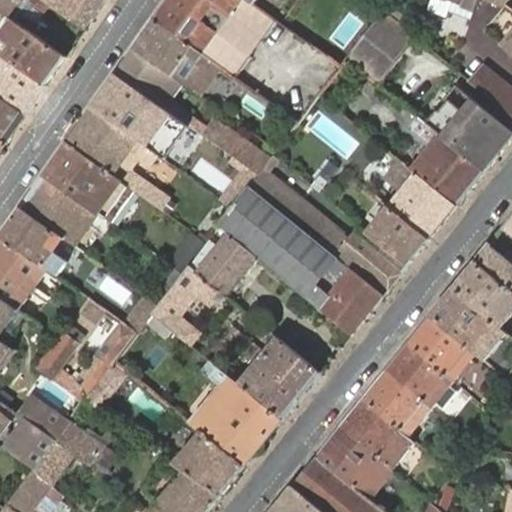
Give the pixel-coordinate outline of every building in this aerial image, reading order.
[(0,0),(0,10),(15,21),(30,31),(36,24),(29,19),(21,13),(30,1),(38,7),(45,11),(50,3),(45,0),(0,0)] [(45,0),(50,3),(88,29),(108,0),(107,0),(45,0)] [(205,0),(169,0),(156,20),(204,54),(230,18),(205,0)] [(230,18),(204,54),(221,66),(236,77),(237,78),(277,20),(257,6),(255,4),(248,0),(242,0),(238,6),(232,15),(230,18)] [(205,0),(230,18),(232,15),(238,6),(242,0),(205,0)] [(376,22),(385,11),(369,0),(361,11),(376,22)] [(507,0),(450,0),(475,10),(479,0),(491,0),(504,5),(507,0)] [(38,7),(30,1),(21,13),(29,19),(36,24),(45,11),(38,7)] [(381,86),(392,72),(418,38),(385,11),(376,22),(348,59),(381,86)] [(184,83),(200,95),(221,66),(204,54),(156,20),(135,49),(174,76),(184,83)] [(30,31),(15,21),(4,38),(0,43),(0,52),(8,58),(48,86),(68,58),(30,31)] [(511,53),(511,40),(508,38),(502,45),(511,53)] [(135,49),(118,73),(180,118),(194,128),(201,120),(194,115),(197,112),(175,97),(184,83),(174,76),(135,49)] [(445,60),(458,70),(462,65),(458,62),(461,59),(452,51),(445,60)] [(0,69),(8,58),(0,52),(0,69)] [(0,95),(27,115),(48,86),(8,58),(0,69),(0,95)] [(511,114),(511,88),(485,66),(472,82),(511,114)] [(487,171),(511,140),(511,129),(485,108),(466,92),(461,89),(442,112),(440,111),(429,125),(435,130),(443,136),(487,171)] [(511,114),(492,99),(485,108),(511,129),(511,114)] [(0,137),(8,143),(24,119),(0,103),(0,137)] [(129,186),(163,210),(171,198),(158,189),(132,170),(140,159),(151,166),(152,165),(153,166),(156,164),(154,163),(159,155),(149,147),(93,108),(68,143),(117,177),(129,186)] [(458,206),(487,171),(443,136),(435,130),(418,116),(408,130),(424,143),(432,149),(414,171),(458,206)] [(261,175),(273,159),(215,118),(204,135),(248,166),(261,175)] [(147,199),(129,186),(117,177),(68,143),(46,176),(99,213),(100,214),(107,219),(124,231),(129,224),(127,214),(132,206),(142,205),(147,199)] [(432,149),(424,143),(407,165),(409,166),(414,171),(432,149)] [(132,170),(158,189),(175,166),(159,155),(154,163),(156,164),(153,166),(152,165),(151,166),(140,159),(132,170)] [(280,159),(275,155),(273,159),(261,175),(252,186),(339,258),(351,268),(354,271),(385,297),(404,273),(354,233),(350,239),(326,219),(321,226),(298,207),(270,173),(280,159)] [(431,240),(458,206),(414,171),(409,166),(407,165),(403,162),(398,169),(403,173),(412,179),(395,199),(387,193),(382,189),(377,195),(381,200),(390,206),(431,240)] [(403,173),(398,169),(382,189),(387,193),(395,199),(412,179),(403,173)] [(75,245),(76,246),(91,225),(99,213),(46,176),(22,208),(64,237),(69,241),(75,245)] [(327,197),(333,190),(323,181),(317,189),(327,197)] [(339,258),(252,186),(235,209),(222,226),(231,234),(261,259),(308,297),(323,310),(345,281),(342,278),(330,270),(339,258)] [(410,265),(431,240),(390,206),(381,200),(361,225),(369,232),(410,265)] [(22,208),(2,237),(47,269),(59,277),(66,266),(59,261),(51,256),(64,237),(22,208)] [(511,233),(505,227),(496,239),(511,252),(511,233)] [(176,256),(190,265),(208,241),(194,231),(176,256)] [(261,259),(231,234),(218,249),(214,245),(204,257),(209,260),(206,264),(198,257),(191,267),(199,272),(229,297),(261,259)] [(0,297),(19,310),(47,269),(2,237),(0,240),(0,297)] [(511,252),(496,239),(491,245),(511,261),(511,252)] [(511,261),(491,245),(477,262),(511,291),(511,261)] [(511,291),(477,262),(455,289),(503,329),(511,317),(511,291)] [(223,303),(229,297),(199,272),(191,267),(185,274),(161,306),(155,314),(192,344),(197,337),(201,333),(180,317),(200,291),(213,302),(217,297),(223,303)] [(345,281),(354,271),(351,268),(342,278),(345,281)] [(354,335),(385,297),(354,271),(345,281),(323,310),(354,335)] [(486,361),(509,334),(503,329),(455,289),(433,316),(478,354),(486,361)] [(145,294),(124,322),(140,333),(155,314),(161,306),(145,294)] [(0,297),(0,339),(7,344),(12,337),(3,331),(19,310),(0,297)] [(60,338),(39,366),(38,367),(55,379),(70,390),(79,379),(63,368),(107,311),(89,299),(79,313),(71,323),(60,338)] [(323,310),(314,303),(308,312),(317,320),(324,312),(323,310)] [(3,331),(12,337),(27,316),(19,310),(3,331)] [(410,344),(456,382),(478,354),(433,316),(410,344)] [(118,362),(140,333),(123,322),(96,356),(113,368),(118,362)] [(246,381),(280,339),(275,335),(241,377),(246,381)] [(211,349),(197,337),(192,344),(206,356),(211,349)] [(0,373),(1,372),(16,350),(7,344),(0,339),(0,373)] [(285,420),(322,374),(280,339),(246,381),(241,377),(236,374),(233,378),(285,420)] [(438,404),(456,382),(410,344),(388,372),(434,410),(438,404)] [(117,391),(131,373),(118,362),(113,368),(96,356),(79,379),(70,390),(101,411),(117,391)] [(247,467),(285,420),(233,378),(221,368),(213,377),(222,384),(231,392),(201,429),(204,432),(247,467)] [(432,413),(434,410),(388,372),(365,400),(411,438),(432,413)] [(231,392),(222,384),(192,422),(201,429),(231,392)] [(461,392),(454,386),(438,404),(446,410),(461,392)] [(365,400),(343,429),(380,459),(395,471),(416,442),(411,438),(365,400)] [(58,441),(58,442),(77,456),(92,466),(106,446),(105,444),(72,421),(50,406),(37,425),(58,441)] [(0,439),(13,421),(0,411),(0,439)] [(411,438),(416,442),(417,443),(438,417),(432,413),(411,438)] [(13,439),(6,447),(37,469),(58,442),(58,441),(27,419),(22,425),(31,432),(21,445),(13,439)] [(19,429),(13,439),(21,445),(31,432),(22,425),(19,429)] [(343,429),(320,456),(358,487),(372,499),(395,471),(380,459),(343,429)] [(223,496),(247,467),(204,432),(199,438),(207,444),(190,465),(183,459),(178,464),(186,470),(223,496)] [(182,459),(183,459),(190,465),(207,444),(199,438),(182,459)] [(37,469),(10,505),(17,511),(34,511),(36,510),(38,511),(52,511),(65,497),(54,487),(77,456),(58,442),(37,469)] [(404,479),(426,450),(417,443),(416,442),(395,471),(404,479)] [(156,462),(160,465),(162,462),(166,456),(162,453),(156,462)] [(166,456),(162,462),(170,467),(175,462),(166,456)] [(295,487),(325,511),(388,511),(372,499),(358,487),(320,456),(295,487)] [(170,511),(210,511),(223,496),(186,470),(159,502),(170,511)] [(325,511),(295,487),(274,511),(325,511)] [(442,511),(446,511),(457,490),(450,487),(440,510),(442,511)] [(170,511),(159,502),(151,511),(170,511)]
